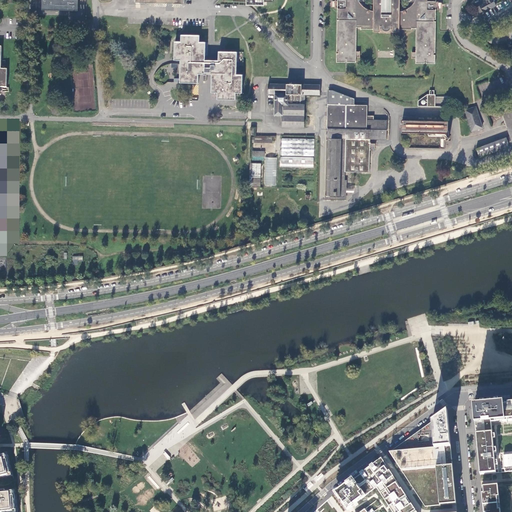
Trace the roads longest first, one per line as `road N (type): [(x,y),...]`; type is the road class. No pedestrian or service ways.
road 1 (primary): [(0,332),(186,300),(511,202)]
road 2 (primary): [(511,178),(177,276),(0,302)]
road 3 (residential): [(302,511),(457,396)]
